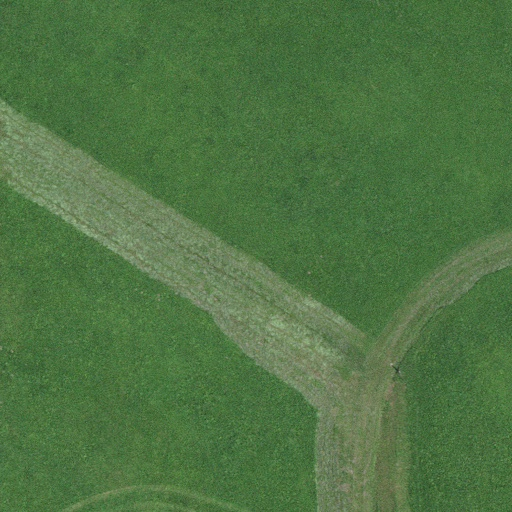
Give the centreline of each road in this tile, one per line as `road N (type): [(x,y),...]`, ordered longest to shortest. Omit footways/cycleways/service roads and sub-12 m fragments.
road 1 (track): [(3,171),(373,404)]
road 2 (track): [(369,511),(373,404),(401,347),(440,302),(511,272)]
